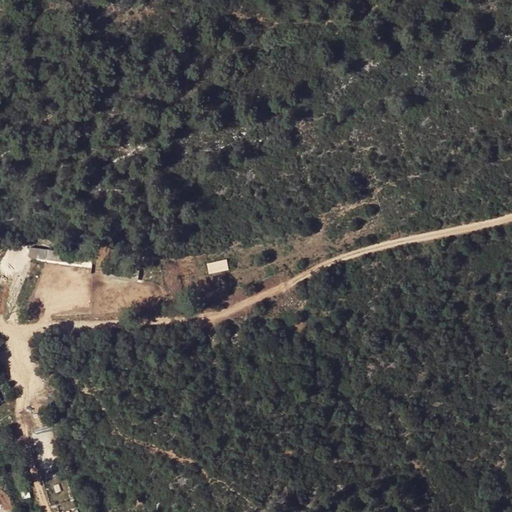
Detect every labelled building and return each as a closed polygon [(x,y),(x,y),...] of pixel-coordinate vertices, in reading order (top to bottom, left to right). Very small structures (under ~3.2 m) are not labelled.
[(34,246),(32,256),(91,265),(93,255),(34,246)] [(210,262),(213,274),(233,269),(230,258),(210,262)] [(34,279),(39,262),(29,259),(24,275),(34,279)] [(48,401),(35,403),(39,426),(51,425),(48,401)] [(4,403),(0,405),(0,427),(13,421),(4,403)]
